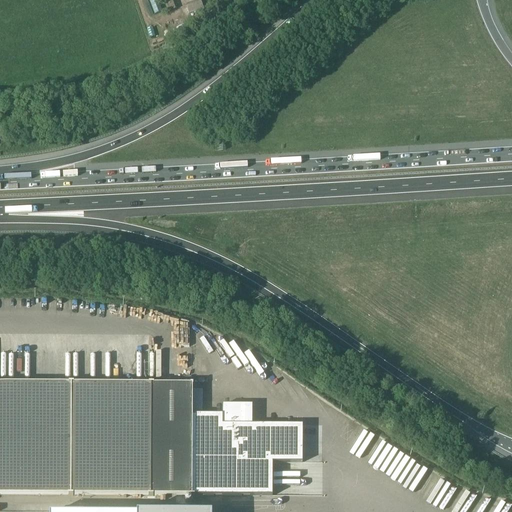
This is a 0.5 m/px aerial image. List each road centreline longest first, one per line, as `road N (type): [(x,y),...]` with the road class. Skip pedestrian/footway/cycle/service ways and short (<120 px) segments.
road 1 (motorway): [(0,209),(135,230),(224,260),(511,444)]
road 2 (motorway): [(0,208),(511,180)]
road 3 (motorway): [(511,154),(7,182)]
road 4 (motorway): [(313,0),(174,114),(7,182)]
